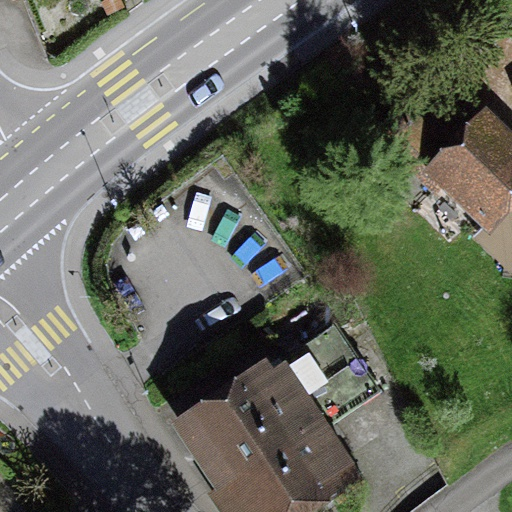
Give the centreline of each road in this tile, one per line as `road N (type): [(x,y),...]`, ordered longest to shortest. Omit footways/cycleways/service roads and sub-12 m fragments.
road 1 (secondary): [(37,180),(289,0)]
road 2 (residential): [(0,300),(40,362),(163,511)]
